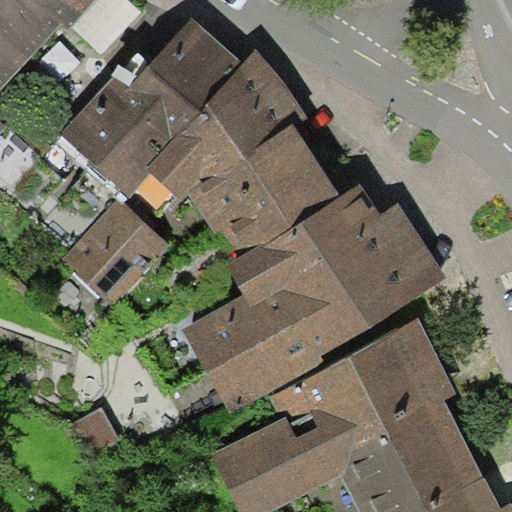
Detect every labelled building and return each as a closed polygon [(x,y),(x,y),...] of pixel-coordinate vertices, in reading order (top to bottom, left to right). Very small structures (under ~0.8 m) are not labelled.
[(0,0),(0,124),(2,123),(0,121),(0,91),(62,22),(70,29),(75,24),(95,0),(0,0)] [(143,15),(127,0),(95,0),(75,24),(70,29),(101,55),(143,15)] [(131,189),(150,161),(145,156),(199,79),(239,51),(185,3),(124,70),(112,61),(57,127),(131,189)] [(178,181),(291,110),(302,103),(256,39),(239,51),(199,79),(145,156),(150,161),(174,186),(178,181)] [(262,233),(338,184),(291,110),(178,181),(211,232),(262,233)] [(228,395),(440,268),(396,196),(378,206),(359,174),(338,184),(262,233),(227,253),(247,285),(184,323),(228,395)] [(116,193),(60,257),(113,304),(169,241),(116,193)] [(360,511),(395,511),(481,469),(439,388),(450,383),(417,318),(268,393),(277,411),(204,448),(236,511),(258,511),(339,471),(360,511)] [(511,511),(511,499),(508,493),(502,496),(487,465),(481,469),(395,511),(511,511)]
